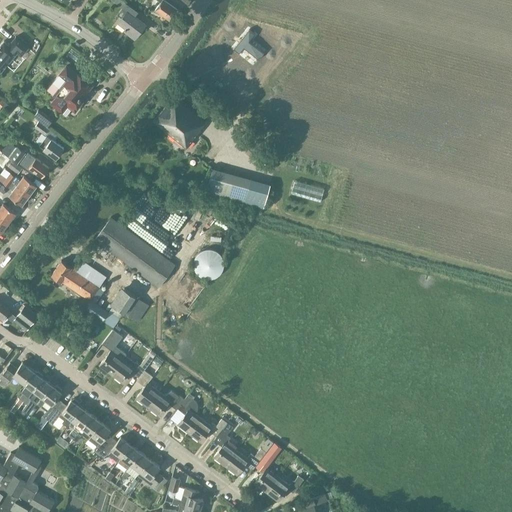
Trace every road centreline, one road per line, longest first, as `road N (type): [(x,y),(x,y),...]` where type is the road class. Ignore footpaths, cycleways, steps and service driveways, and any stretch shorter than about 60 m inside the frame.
road 1 (residential): [(247,511),(0,331)]
road 2 (tertiary): [(0,265),(143,82)]
road 3 (unclassified): [(143,82),(77,29),(21,0)]
